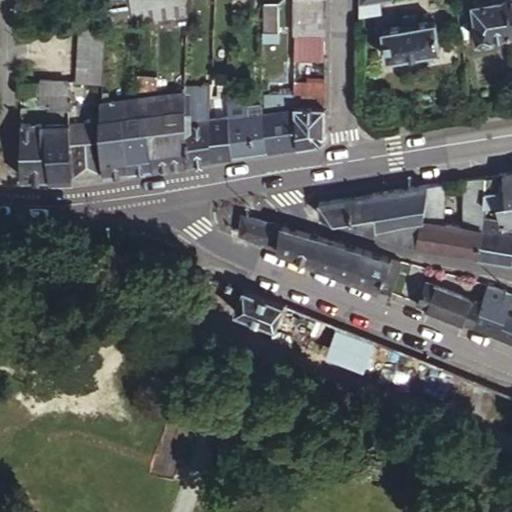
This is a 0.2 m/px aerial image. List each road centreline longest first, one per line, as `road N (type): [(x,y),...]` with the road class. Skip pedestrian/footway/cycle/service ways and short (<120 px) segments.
road 1 (tertiary): [(178,190),(188,223),(209,243),(511,366)]
road 2 (residential): [(274,175),(301,217),(440,260),(511,272)]
road 3 (residential): [(5,0),(5,203)]
road 4 (tertiary): [(178,190),(53,206),(5,203)]
road 5 (tertiary): [(511,136),(348,162)]
road 6 (residential): [(348,162),(346,0)]
